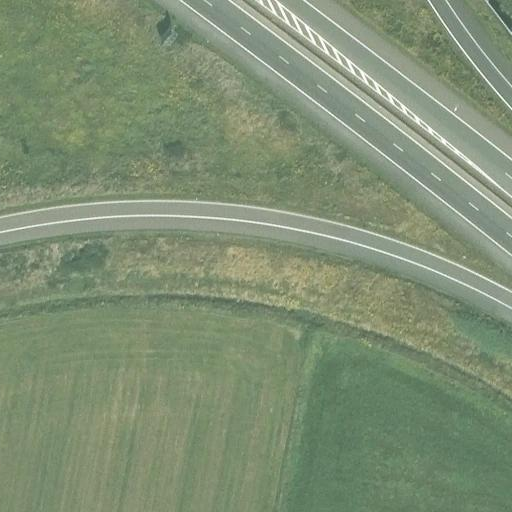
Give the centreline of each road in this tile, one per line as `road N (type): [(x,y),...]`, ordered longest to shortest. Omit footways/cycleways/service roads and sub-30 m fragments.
road 1 (motorway): [(0,231),(107,213),(259,218),(400,250),(511,301)]
road 2 (motorway): [(200,0),(511,239)]
road 3 (motorway): [(511,179),(283,0)]
road 4 (motorway): [(511,96),(435,0)]
